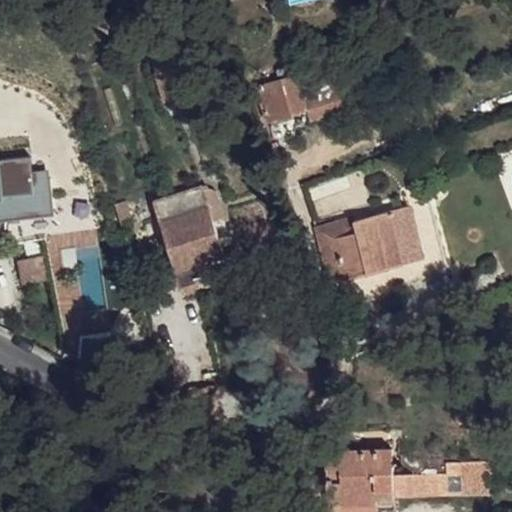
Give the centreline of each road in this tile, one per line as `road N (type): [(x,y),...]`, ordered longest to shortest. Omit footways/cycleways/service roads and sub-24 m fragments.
road 1 (tertiary): [(0,352),(152,439),(228,511)]
road 2 (residential): [(263,511),(242,454),(253,435),(273,417),(321,398),(358,349)]
